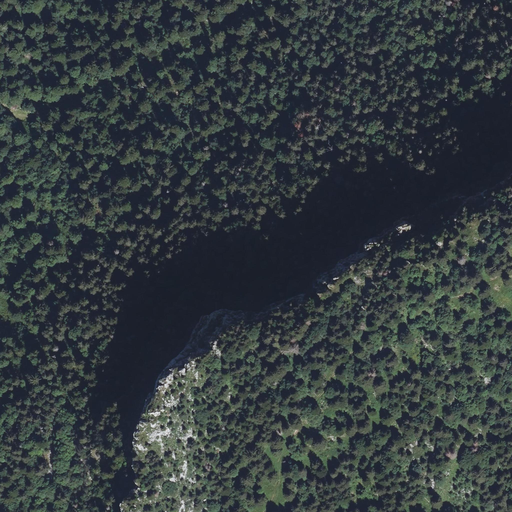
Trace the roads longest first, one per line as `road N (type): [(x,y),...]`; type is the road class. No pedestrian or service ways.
road 1 (track): [(511,265),(410,320),(352,340),(284,441),(280,482),(264,511)]
road 2 (track): [(250,0),(181,51),(36,115),(21,118),(0,103)]
road 3 (track): [(438,511),(468,422),(480,406),(511,397)]
